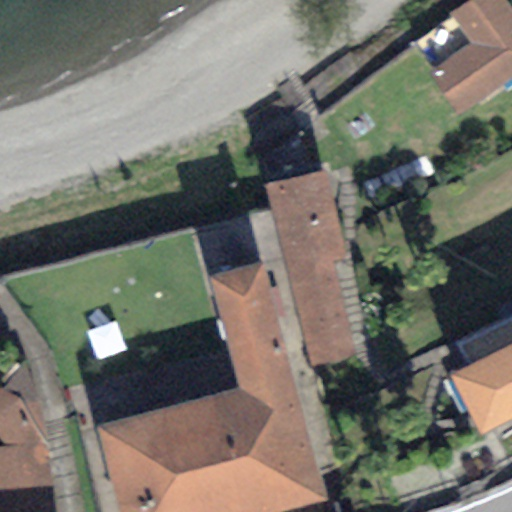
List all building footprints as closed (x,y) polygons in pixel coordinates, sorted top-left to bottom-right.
[(467,0),(447,14),(468,44),(424,75),(452,116),(511,74),(511,14),(502,0),(467,0)] [(328,170),(264,185),(309,375),(372,360),(328,170)] [(255,269),(213,279),(243,395),(104,431),(124,511),(262,511),(315,498),(255,269)] [(511,312),(456,341),(468,366),(450,375),(480,433),(511,417),(511,312)] [(0,438),(5,447),(45,445),(39,403),(25,365),(0,386),(0,438)] [(0,447),(0,511),(52,511),(45,445),(5,447),(0,447)]
